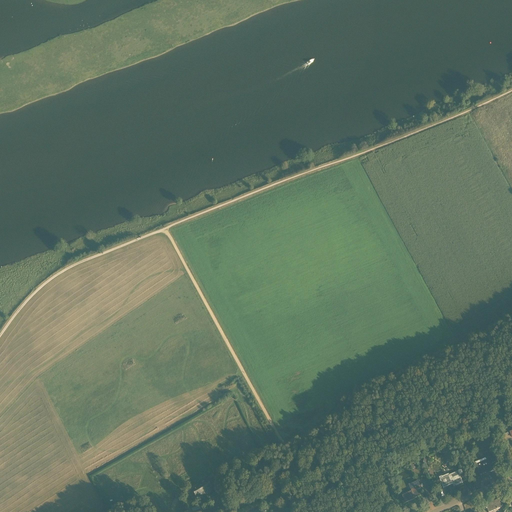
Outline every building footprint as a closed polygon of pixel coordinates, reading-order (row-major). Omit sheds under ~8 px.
[(486,460),(476,464),(477,466),(481,475),(486,473),(486,472),(489,471),(489,472),(490,473),(495,470),(492,464),(492,463),(497,461),(496,459),(495,456),(486,460)] [(443,488),(453,484),(455,483),(456,486),(463,483),(460,476),(463,474),(461,470),(458,471),(458,472),(449,475),(449,476),(443,479),(443,477),(442,477),(439,478),(440,480),(443,488)] [(204,497),(214,491),(219,488),(213,478),(192,491),(195,497),(201,493),(204,497)] [(418,490),(421,489),(418,481),(409,485),(412,492),(403,496),(406,502),(409,501),(408,499),(413,497),(414,499),(415,499),(415,498),(420,496),(418,490)] [(128,504),(137,500),(135,496),(126,500),(128,504)] [(492,504),(486,506),(488,511),(492,511),(504,507),(508,497),(494,503),(495,504),(492,505),(492,504)]
